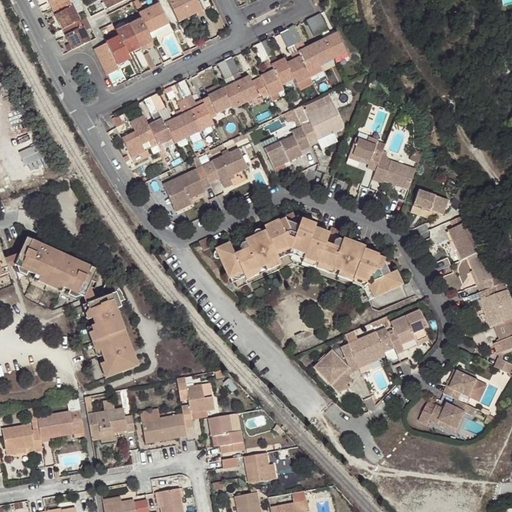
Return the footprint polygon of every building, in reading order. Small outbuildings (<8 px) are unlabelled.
[(47,0),(52,9),(68,1),(68,0),(47,0)] [(102,0),(107,8),(123,0),(102,0)] [(190,15),(181,0),(168,0),(167,1),(177,21),(184,18),(190,15)] [(202,9),(197,0),(181,0),(190,15),(195,12),(202,9)] [(52,9),(62,29),(79,21),(68,1),(52,9)] [(158,4),(138,14),(147,32),(167,22),(158,4)] [(327,28),(319,13),(305,20),(313,35),(327,28)] [(144,45),(151,41),(147,32),(138,14),(125,20),(128,26),(139,47),(144,45)] [(79,21),(62,29),(68,43),(72,50),(89,42),(79,21)] [(116,32),(118,36),(127,53),(133,50),(139,47),(128,26),(116,32)] [(300,41),(293,26),(286,29),(280,33),(287,48),(294,45),(300,41)] [(104,38),(105,42),(118,36),(116,32),(104,38)] [(336,32),(323,39),(333,58),(346,52),(336,32)] [(106,44),(117,64),(122,62),(129,58),(127,53),(118,36),(105,42),(106,44)] [(275,56),(267,39),(260,43),(253,46),(261,63),(268,60),(275,56)] [(323,39),(310,45),(320,65),(333,58),(323,39)] [(304,48),(300,41),(294,45),(297,51),(304,48)] [(117,64),(106,44),(95,49),(107,74),(118,68),(117,64)] [(297,51),(300,57),(307,71),(320,65),(310,45),(304,48),(297,51)] [(277,61),(275,56),(268,60),(271,64),(277,61)] [(224,60),(218,64),(225,78),(231,75),(238,72),(231,57),(224,60)] [(300,57),(287,63),(294,78),(296,83),(310,76),(307,71),(300,57)] [(271,64),(273,70),(281,84),(294,78),(287,63),(284,58),(277,61),(271,64)] [(273,70),(260,77),(269,96),(277,92),(283,89),(281,84),(273,70)] [(238,72),(231,75),(235,82),(241,79),(238,72)] [(241,79),(235,82),(245,102),(261,94),(263,99),(269,96),(260,77),(251,81),(249,75),(241,79)] [(178,84),(170,87),(178,102),(191,95),(184,80),(178,84)] [(235,82),(222,89),(230,106),(231,108),(245,102),(235,82)] [(201,99),(203,104),(209,116),(230,106),(222,89),(201,99)] [(280,97),(277,92),(269,96),(271,101),(280,97)] [(151,97),(144,100),(151,115),(165,108),(158,93),(151,97)] [(307,120),(300,123),(301,126),(310,145),(318,141),(316,138),(332,130),(343,126),(330,101),(304,114),(307,120)] [(203,104),(191,111),(200,130),(213,124),(209,116),(203,104)] [(300,123),(293,108),(288,110),(296,128),(301,126),(300,123)] [(191,111),(178,117),(188,137),(200,130),(191,111)] [(158,145),(148,125),(143,115),(130,122),(135,131),(121,138),(132,158),(145,151),(142,145),(147,142),(153,154),(161,150),(158,145)] [(178,117),(164,124),(171,138),(174,143),(188,137),(178,117)] [(162,118),(148,125),(158,145),(171,138),(164,124),(162,118)] [(301,126),(296,128),(290,131),(292,135),(264,150),(273,168),(283,163),(282,162),(287,159),(288,161),(303,154),(300,150),(310,145),(301,126)] [(334,133),(332,130),(316,138),(318,141),(334,133)] [(234,142),(247,136),(245,132),(232,138),(234,142)] [(366,142),(355,138),(348,156),(360,161),(361,158),(370,161),(368,164),(367,167),(375,170),(379,160),(381,154),(373,151),(378,139),(368,136),(366,142)] [(263,142),(264,146),(280,141),(278,137),(263,142)] [(21,150),(25,164),(43,158),(39,144),(21,150)] [(201,166),(208,182),(219,178),(220,180),(228,176),(247,167),(237,147),(200,164),(201,166)] [(360,161),(348,156),(346,162),(357,167),(360,161)] [(408,188),(415,168),(389,160),(389,163),(379,160),(375,170),(372,179),(382,182),(383,180),(408,188)] [(202,189),(210,186),(208,182),(201,166),(160,185),(170,206),(187,199),(203,192),(202,189)] [(231,183),(228,176),(220,180),(223,187),(231,183)] [(443,212),(447,197),(417,187),(413,203),(443,212)] [(189,204),(187,199),(170,206),(172,211),(189,204)] [(450,220),(453,226),(467,221),(464,214),(463,215),(450,220)] [(272,251),(284,245),(287,247),(302,252),(313,226),(314,223),(299,217),(296,225),(293,233),(287,230),(287,229),(284,221),(282,216),(276,219),(275,217),(260,224),(261,227),(272,251)] [(448,229),(461,258),(467,256),(485,249),(489,246),(483,231),(479,233),(472,218),(467,221),(453,226),(448,229)] [(296,225),(284,221),(287,229),(287,230),(293,233),(296,225)] [(327,231),(313,226),(302,252),(301,255),(314,260),(330,266),(338,269),(353,275),(362,247),(363,244),(341,236),(335,250),(322,245),(327,231)] [(211,247),(225,277),(228,276),(240,271),(241,274),(256,267),(261,265),(275,258),(272,251),(261,227),(239,237),(246,251),(235,257),(227,240),(211,247)] [(46,251),(24,241),(11,271),(46,287),(60,257),(46,251)] [(275,258),(287,252),(287,247),(284,245),(272,251),(275,258)] [(287,252),(300,257),(301,255),(302,252),(287,247),(287,252)] [(377,253),(362,247),(353,275),(365,279),(366,283),(373,297),(402,283),(395,269),(387,272),(380,276),(377,270),(379,269),(382,262),(384,257),(377,254),(377,253)] [(479,291),(495,285),(492,278),(496,276),(485,249),(467,256),(478,282),(476,284),(479,291)] [(299,261),(312,265),(314,260),(301,255),(300,257),(299,261)] [(0,282),(9,280),(0,256),(0,282)] [(70,261),(60,257),(46,287),(81,302),(95,272),(70,261)] [(275,258),(261,265),(264,270),(278,263),(275,258)] [(328,271),(330,266),(314,260),(312,265),(328,271)] [(387,272),(382,262),(379,269),(377,270),(380,276),(387,272)] [(241,274),(242,276),(243,279),(258,272),(256,267),(241,274)] [(336,274),(351,280),(353,275),(338,269),(336,274)] [(228,276),(230,281),(242,276),(241,274),(240,271),(228,276)] [(360,283),(362,287),(366,283),(365,279),(353,275),(351,280),(360,283)] [(368,299),(373,297),(366,283),(362,287),(368,299)] [(511,318),(511,300),(507,288),(498,292),(495,285),(479,291),(478,292),(481,299),(485,297),(495,325),(511,318)] [(91,347),(124,334),(118,318),(110,297),(77,309),(91,347)] [(480,299),(491,326),(495,325),(485,297),(481,299),(480,299)] [(393,345),(397,353),(404,350),(401,343),(414,337),(415,340),(426,334),(423,327),(427,325),(419,308),(391,322),(394,328),(396,332),(389,335),(393,345)] [(380,317),(382,322),(390,319),(388,313),(380,317)] [(380,317),(372,321),(374,326),(382,322),(380,317)] [(511,347),(511,318),(495,325),(500,339),(498,340),(502,351),(511,347)] [(385,327),(348,343),(354,355),(357,363),(377,355),(385,351),(384,349),(393,345),(389,335),(387,331),(385,327)] [(124,334),(91,347),(104,382),(138,370),(131,351),(124,334)] [(426,334),(415,340),(417,344),(428,339),(426,334)] [(354,355),(348,343),(341,346),(346,359),(354,355)] [(348,375),(352,371),(331,350),(326,355),(324,353),(317,360),(319,361),(314,367),(338,392),(351,388),(347,383),(352,379),(348,375)] [(352,372),(360,369),(359,367),(357,363),(354,355),(346,359),(352,371),(352,372)] [(357,363),(359,367),(379,358),(377,355),(357,363)] [(498,365),(511,372),(511,368),(511,362),(502,358),(498,365)] [(457,367),(449,383),(451,384),(459,368),(457,367)] [(449,383),(445,391),(456,397),(460,398),(463,391),(470,395),(479,378),(459,368),(451,384),(449,383)] [(187,386),(185,376),(176,378),(180,399),(186,398),(187,405),(181,406),(183,413),(185,428),(193,427),(191,412),(215,409),(212,395),(204,396),(202,384),(187,386)] [(91,395),(84,397),(87,412),(93,410),(91,395)] [(474,414),(477,407),(460,398),(456,397),(453,403),(448,400),(445,407),(437,403),(430,418),(439,423),(441,419),(458,427),(466,410),(474,414)] [(79,405),(78,398),(66,400),(67,407),(79,405)] [(123,408),(97,412),(100,432),(113,430),(114,433),(126,431),(127,432),(135,431),(132,415),(125,417),(123,408)] [(79,409),(37,417),(39,429),(41,442),(51,441),(51,439),(50,435),(61,433),(62,437),(84,433),(79,409)] [(97,412),(87,414),(91,437),(92,442),(100,440),(101,444),(115,441),(114,433),(113,430),(100,432),(97,412)] [(187,436),(185,428),(183,413),(141,421),(145,443),(187,436)] [(219,445),(221,453),(221,455),(244,451),(241,430),(232,431),(229,416),(208,419),(212,435),(214,435),(218,435),(219,445)] [(456,430),(458,427),(441,419),(439,423),(456,430)] [(30,425),(2,430),(5,451),(33,447),(34,452),(43,451),(41,442),(39,429),(31,431),(30,425)] [(33,447),(5,451),(6,456),(34,452),(33,447)] [(267,465),(265,453),(242,456),(248,483),(270,479),(267,465)] [(224,468),(221,468),(222,470),(236,467),(235,458),(222,460),(224,468)] [(163,506),(161,507),(162,511),(183,511),(180,489),(161,491),(163,506)] [(295,504),(271,508),(271,511),(310,511),(308,501),(305,502),(303,490),(292,492),(295,504)] [(261,511),(258,493),(236,498),(238,511),(261,511)] [(103,504),(104,511),(135,511),(134,501),(133,499),(122,501),(103,504)] [(149,511),(147,499),(134,501),(135,511),(149,511)]
